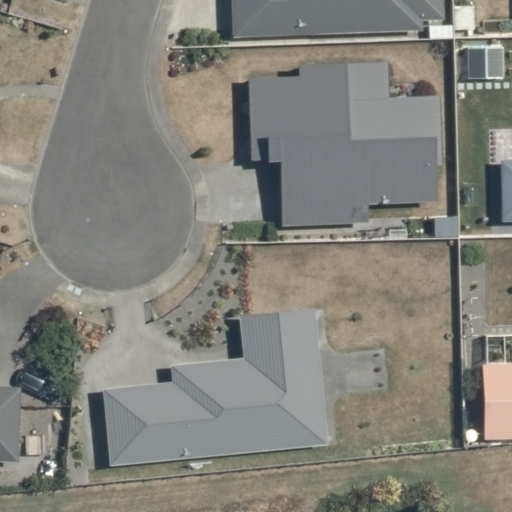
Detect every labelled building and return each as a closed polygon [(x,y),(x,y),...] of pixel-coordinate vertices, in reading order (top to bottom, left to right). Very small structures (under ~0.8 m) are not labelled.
[(227,0),(228,31),(414,28),(414,14),(436,14),(435,0),(227,0)] [(509,41),(459,44),(461,81),(511,79),(509,41)] [(384,95),(383,59),(245,63),(247,143),(272,142),(275,218),(359,216),(358,200),(434,198),(431,94),(384,95)] [(511,150),(496,151),(498,216),(511,215),(511,150)] [(321,439),(308,303),(232,310),(236,351),(166,358),(168,377),(97,384),(105,461),(321,439)] [(511,358),(475,360),(476,434),(511,433),(511,358)] [(0,456),(13,456),(14,382),(0,382),(0,456)]
